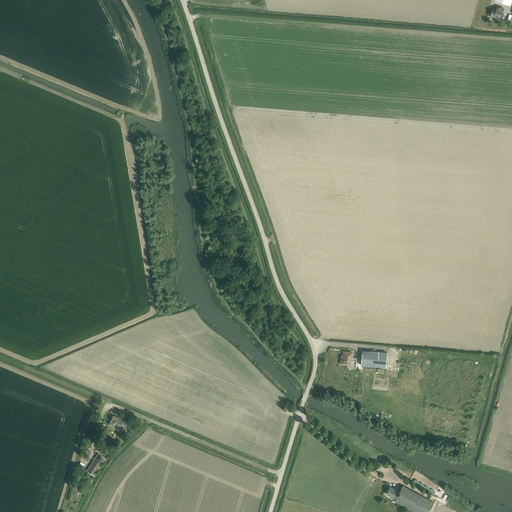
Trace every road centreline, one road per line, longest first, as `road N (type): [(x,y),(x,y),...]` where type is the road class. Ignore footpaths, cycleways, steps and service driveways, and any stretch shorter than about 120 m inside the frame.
road 1 (tertiary): [(280,474),(313,372),(313,346),(278,286),(181,0)]
road 2 (residential): [(280,474),(0,357)]
